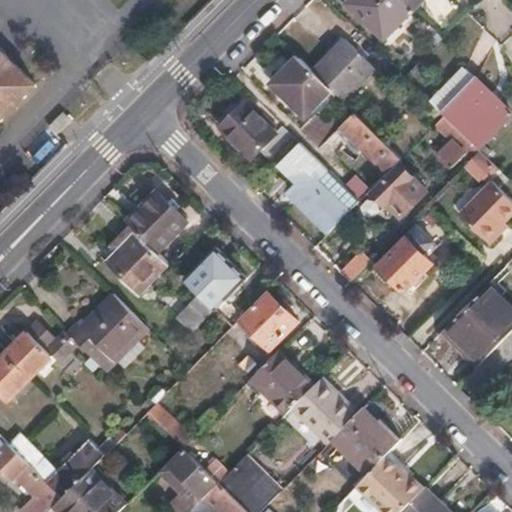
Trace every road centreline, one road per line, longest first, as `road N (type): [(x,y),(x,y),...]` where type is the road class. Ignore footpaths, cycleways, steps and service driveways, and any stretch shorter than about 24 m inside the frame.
road 1 (residential): [(511,475),(143,113)]
road 2 (primary): [(0,259),(143,113)]
road 3 (primary): [(143,113),(257,0)]
